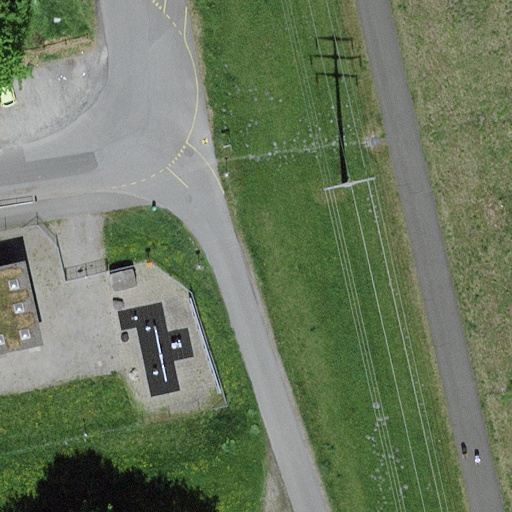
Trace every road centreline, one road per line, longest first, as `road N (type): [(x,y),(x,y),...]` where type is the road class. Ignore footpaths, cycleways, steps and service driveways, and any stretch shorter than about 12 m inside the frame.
road 1 (track): [(369,0),(486,511)]
road 2 (track): [(313,511),(195,130)]
road 3 (unclassified): [(195,130),(74,168),(0,180)]
road 4 (track): [(195,130),(173,0)]
